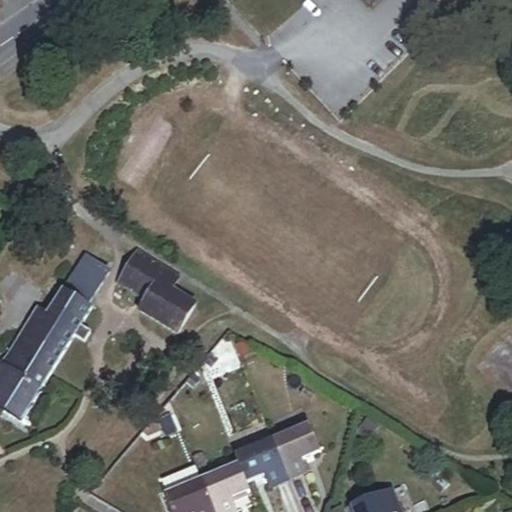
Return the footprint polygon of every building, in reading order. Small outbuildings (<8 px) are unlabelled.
[(176,281),(136,256),(116,288),(138,301),(143,293),(149,297),(139,313),(177,337),(196,307),(170,291),(176,281)] [(78,330),(91,310),(86,307),(107,274),(83,259),(47,316),(38,310),(9,356),(46,380),(72,339),(82,345),(88,336),(78,330)] [(19,422),(46,380),(9,356),(2,366),(0,364),(0,410),(3,413),(19,422)] [(171,418),(157,423),(163,440),(177,434),(171,418)] [(319,455),(309,430),(272,444),(287,483),(307,475),(302,462),(319,455)] [(287,483),(272,444),(234,459),(239,470),(245,486),(263,479),(268,490),(287,483)] [(212,511),(202,484),(196,469),(159,484),(166,499),(163,500),(168,511),(212,511)] [(249,495),(245,486),(239,470),(202,484),(212,511),(235,511),(231,502),(249,495)] [(397,511),(390,493),(346,511),(397,511)]
